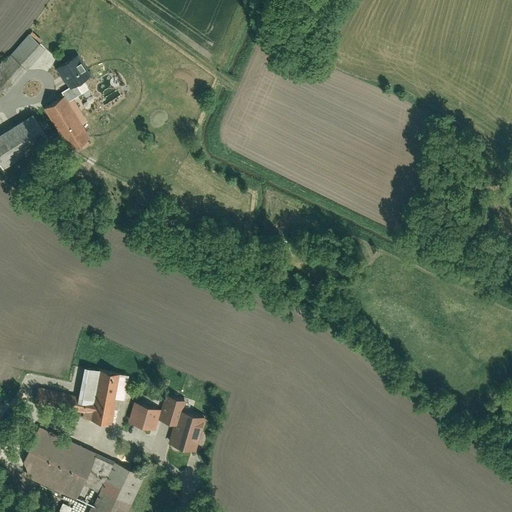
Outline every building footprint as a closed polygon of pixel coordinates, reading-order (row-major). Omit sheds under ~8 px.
[(30,33),(0,66),(0,86),(5,91),(46,46),(30,33)] [(76,54),(57,66),(69,85),(88,73),(76,54)] [(62,96),(45,107),(69,144),(85,133),(62,96)] [(32,112),(0,133),(0,162),(2,166),(48,136),(32,112)] [(128,373),(83,365),(77,395),(75,409),(83,411),(82,416),(111,422),(116,397),(123,398),(128,373)] [(75,409),(77,395),(40,388),(37,402),(75,409)] [(181,408),(184,399),(164,393),(160,408),(157,417),(174,421),(177,422),(181,408)] [(160,408),(135,400),(129,420),(154,427),(157,417),(160,408)] [(169,441),(195,448),(204,415),(181,408),(177,422),(174,421),(169,441)] [(94,453),(39,428),(19,470),(74,496),(81,481),(94,453)] [(94,453),(81,481),(100,490),(113,461),(94,453)] [(89,511),(126,511),(143,475),(113,461),(100,490),(89,511)] [(30,491),(40,494),(43,485),(33,482),(30,491)] [(66,511),(70,505),(60,501),(55,511),(66,511)]
